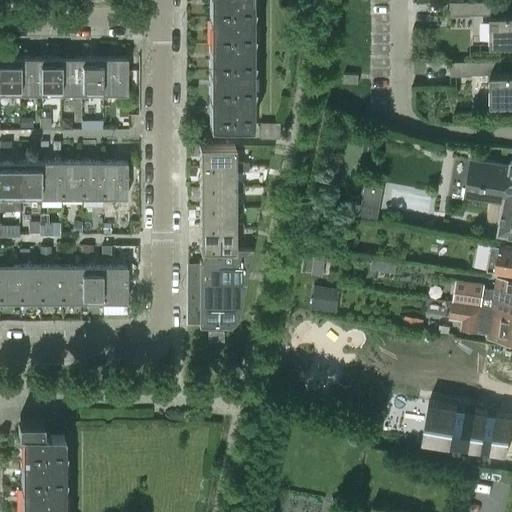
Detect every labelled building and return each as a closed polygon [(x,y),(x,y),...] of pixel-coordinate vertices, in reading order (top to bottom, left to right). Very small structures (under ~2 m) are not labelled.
[(251,124),(250,0),(212,0),(213,124),(251,124)] [(511,12),(501,13),(502,1),(450,0),(450,15),(471,15),(471,13),(490,14),(490,42),(511,42),(511,12)] [(19,56),(0,55),(0,92),(19,92),(19,56)] [(39,56),(19,56),(19,92),(39,92),(39,56)] [(60,56),(39,56),(39,92),(60,92),(60,56)] [(81,56),(60,56),(60,92),(81,92),(81,56)] [(102,56),(81,56),(81,92),(102,92),(102,56)] [(126,56),(102,56),(102,92),(126,92),(126,56)] [(511,72),(501,72),(501,60),(450,60),(450,74),(471,75),(471,73),(490,73),(490,102),(511,102),(511,72)] [(357,82),(358,74),(358,73),(343,72),(343,81),(357,82)] [(39,116),(39,127),(50,127),(50,116),(39,116)] [(101,119),(81,119),(81,128),(101,128),(101,119)] [(233,161),(233,144),(198,144),(198,165),(233,165),(233,161)] [(511,232),(511,159),(510,159),(509,163),(471,156),(465,193),(503,200),(497,230),(511,232)] [(19,160),(0,159),(0,196),(19,196),(19,160)] [(126,159),(101,160),(101,196),(126,196),(126,159)] [(39,160),(19,160),(19,196),(39,196),(39,160)] [(60,160),(39,160),(39,196),(60,196),(60,160)] [(81,160),(60,160),(60,196),(81,196),(81,160)] [(101,160),(81,160),(81,196),(101,196),(101,160)] [(247,170),(247,161),(233,161),(233,165),(233,170),(247,170)] [(233,181),(233,170),(233,165),(198,165),(198,186),(233,186),(233,181)] [(242,190),(242,181),(233,181),(233,186),(233,190),(242,190)] [(363,181),(360,212),(380,214),(384,183),(363,181)] [(233,202),(233,190),(233,186),(198,186),(198,206),(233,206),(233,202)] [(242,210),(242,202),(233,202),(233,206),(233,210),(242,210)] [(233,222),(233,210),(233,206),(198,206),(198,226),(233,226),(233,222)] [(27,220),(27,231),(38,231),(38,220),(27,220)] [(46,222),(46,231),(57,231),(57,222),(46,222)] [(242,231),(242,222),(233,222),(233,226),(233,231),(242,231)] [(233,246),(233,231),(233,226),(198,226),(198,246),(233,246)] [(511,244),(491,241),(487,267),(511,271),(511,244)] [(251,246),(233,246),(198,246),(198,248),(201,248),(201,257),(249,257),(251,246)] [(249,257),(201,257),(198,257),(198,280),(187,280),(187,320),(198,320),(198,326),(224,326),(228,325),(231,324),(233,322),(235,320),(236,318),(238,315),(249,257)] [(19,264),(0,263),(0,300),(19,300),(19,264)] [(39,264),(19,264),(19,300),(39,300),(39,264)] [(60,264),(39,264),(39,300),(60,300),(60,264)] [(80,264),(60,264),(60,300),(80,300),(80,264)] [(101,264),(80,264),(80,300),(101,300),(101,264)] [(126,264),(101,264),(101,300),(126,300),(126,264)] [(456,278),(452,299),(511,308),(511,278),(497,276),(495,291),(483,289),(484,283),(456,278)] [(337,308),(339,284),(315,281),(312,305),(337,308)] [(511,340),(511,308),(452,299),(449,316),(462,319),(461,327),(489,332),(488,337),(511,340)] [(511,413),(429,399),(422,438),(505,452),(510,422),(506,422),(508,414),(511,415),(511,413)] [(62,511),(64,501),(62,500),(62,484),(64,474),(62,474),(62,458),(64,448),(62,447),(62,432),(41,432),(41,420),(25,420),(25,425),(19,425),(19,432),(24,432),(24,511),(62,511)]
